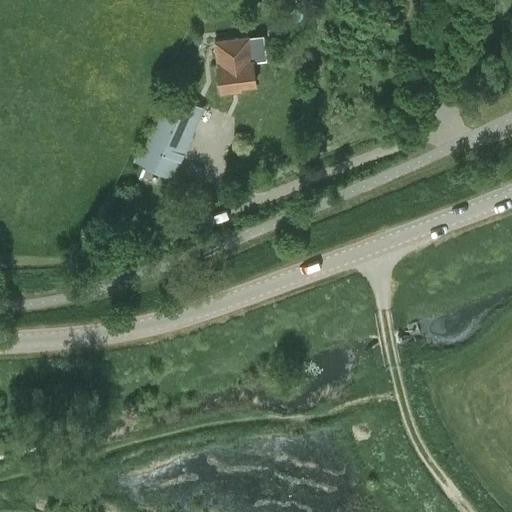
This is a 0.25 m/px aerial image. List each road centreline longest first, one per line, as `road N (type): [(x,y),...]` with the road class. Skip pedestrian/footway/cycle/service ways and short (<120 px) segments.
road 1 (tertiary): [(0,342),(163,323),(511,195)]
road 2 (track): [(403,395),(374,247)]
road 3 (track): [(462,511),(409,428),(403,395)]
